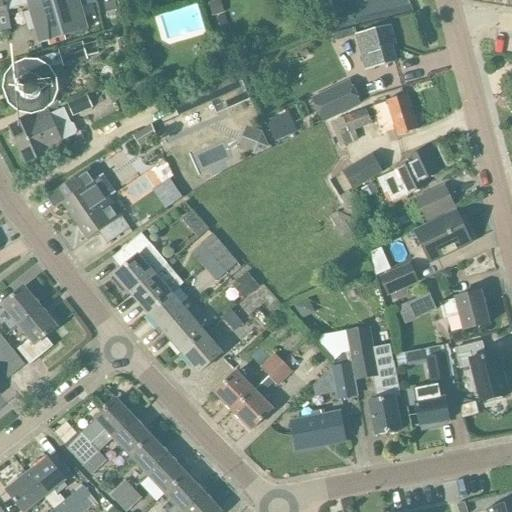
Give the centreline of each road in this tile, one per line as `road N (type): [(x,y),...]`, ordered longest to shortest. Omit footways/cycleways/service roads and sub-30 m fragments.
road 1 (residential): [(511,453),(319,491),(279,509)]
road 2 (residential): [(511,246),(451,21)]
road 3 (residential): [(279,509),(121,350)]
road 4 (residential): [(121,350),(0,187)]
road 5 (residential): [(0,446),(121,350)]
